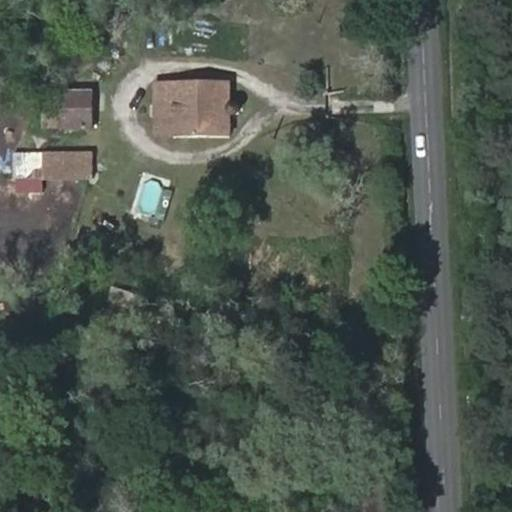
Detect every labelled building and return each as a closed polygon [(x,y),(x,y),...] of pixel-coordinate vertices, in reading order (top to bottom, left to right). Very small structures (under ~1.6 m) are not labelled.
[(97,75),(55,74),(54,131),(96,132),(97,75)] [(178,160),(193,160),(195,88),(178,88),(178,160)] [(231,90),(195,88),(193,160),(229,161),(230,130),(238,129),(245,126),(247,120),(247,113),(241,108),(231,105),(231,90)] [(96,179),(97,150),(16,149),(16,178),(96,179)] [(78,193),(49,192),(48,225),(77,226),(78,193)]
